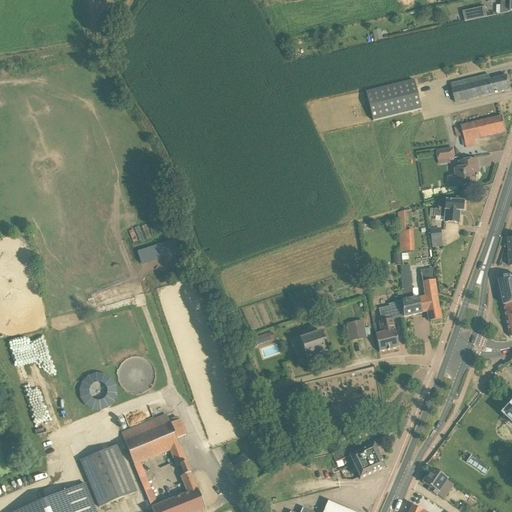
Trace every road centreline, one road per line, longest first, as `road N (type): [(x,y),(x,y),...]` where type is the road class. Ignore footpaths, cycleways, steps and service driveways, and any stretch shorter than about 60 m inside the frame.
road 1 (unclassified): [(282,387),(376,363),(448,356)]
road 2 (primary): [(401,485),(442,421),(467,356)]
road 3 (primary): [(448,356),(401,485)]
road 4 (primary): [(499,218),(455,335)]
road 5 (primary): [(473,339),(499,218)]
